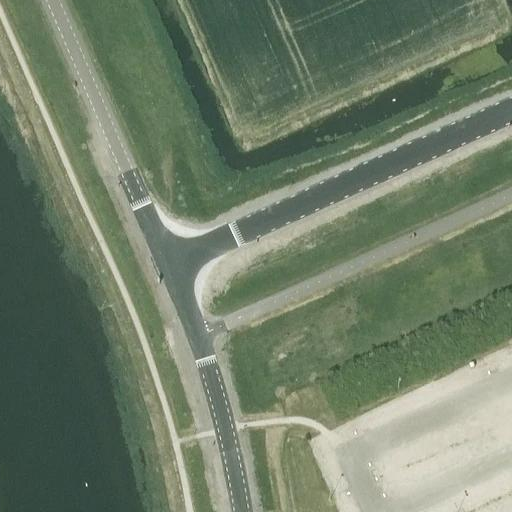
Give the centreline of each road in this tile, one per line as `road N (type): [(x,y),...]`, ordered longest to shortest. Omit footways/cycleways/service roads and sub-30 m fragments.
road 1 (unclassified): [(166,266),(511,109)]
road 2 (unclassified): [(52,0),(166,266)]
road 3 (unclassified): [(166,266),(224,429),(239,511)]
